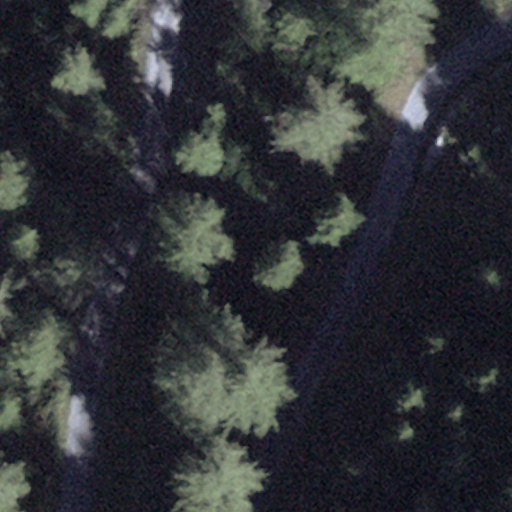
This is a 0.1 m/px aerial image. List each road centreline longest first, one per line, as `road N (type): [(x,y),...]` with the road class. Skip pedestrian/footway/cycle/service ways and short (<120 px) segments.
road 1 (track): [(511,32),(468,56),(423,97),(401,172),(236,511)]
road 2 (track): [(72,511),(180,0)]
